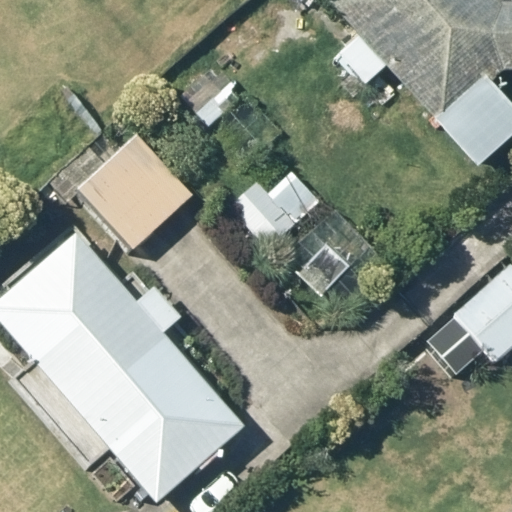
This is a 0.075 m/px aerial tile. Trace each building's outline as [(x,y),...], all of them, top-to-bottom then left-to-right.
[(387,66),(480,168),(511,138),(511,103),(491,80),(501,71),(511,70),(511,2),(505,3),(502,0),(329,0),(328,1),(358,33),(339,50),(368,83),(387,66)] [(347,90),(356,101),(368,90),(359,80),(347,90)] [(77,190),(131,251),(191,197),(137,136),(77,190)] [(258,181),(227,207),(265,250),(320,202),(293,170),(267,192),(258,181)] [(329,215),(282,262),(294,274),(289,280),(317,308),(323,302),(338,317),(385,270),(329,215)] [(162,335),(179,320),(154,291),(138,304),(77,231),(0,296),(0,325),(158,504),(245,429),(162,335)] [(511,265),(456,315),(498,361),(511,347),(511,265)] [(477,361),(447,327),(415,355),(445,389),(477,361)] [(41,483),(18,503),(25,511),(61,511),(64,510),(41,483)]
